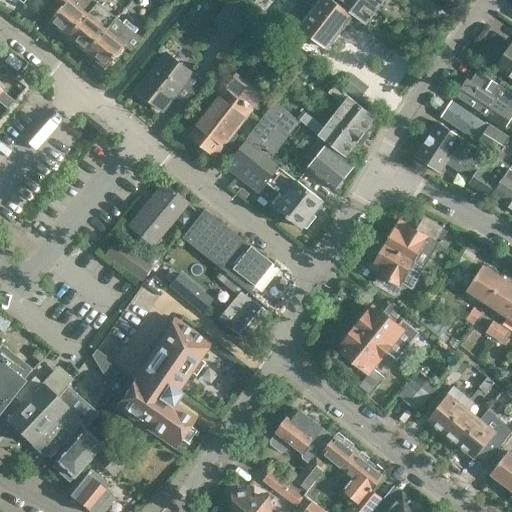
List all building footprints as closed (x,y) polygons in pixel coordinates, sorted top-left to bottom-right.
[(59,37),(65,42),(96,3),(92,0),(57,0),(50,10),(56,15),(49,23),(62,33),(59,37)] [(326,50),(353,17),(331,0),(317,0),(319,1),(312,9),(306,4),(302,4),(291,19),(292,22),(298,27),(326,50)] [(333,0),(366,24),(377,9),(365,0),(333,0)] [(365,0),(377,9),(383,0),(365,0)] [(235,40),(239,34),(251,19),(228,2),(212,22),(235,40)] [(96,3),(65,42),(73,48),(76,44),(88,54),(116,19),(96,3)] [(284,29),(262,12),(255,22),(276,38),(284,29)] [(116,19),(88,54),(106,68),(124,46),(130,51),(140,38),(134,33),(137,29),(124,19),(121,23),(116,19)] [(278,40),(251,19),(239,34),(266,55),(278,40)] [(511,44),(497,67),(511,77),(511,44)] [(185,104),(204,80),(166,52),(137,90),(162,110),(174,96),(185,104)] [(306,63),(299,73),(305,78),(313,68),(306,63)] [(476,84),(467,78),(455,96),(504,128),(511,116),(511,91),(483,72),(476,84)] [(235,73),(188,134),(216,156),(263,95),(235,73)] [(352,73),(341,86),(358,100),(369,87),(352,73)] [(343,104),(334,115),(364,139),(368,134),(365,131),(376,117),(334,84),(328,92),(343,104)] [(274,101),(275,102),(281,106),(287,99),(280,93),(274,101)] [(488,125),(452,101),(442,116),(478,140),(498,154),(509,137),(489,123),(488,125)] [(299,121),(281,106),(275,102),(245,140),(270,159),(299,121)] [(361,143),(364,139),(334,115),(325,127),(314,119),(306,113),(300,120),(346,156),(358,141),(361,143)] [(427,137),(475,170),(480,162),(457,146),(463,137),(438,121),(427,137)] [(475,170),(427,137),(416,154),(440,171),(446,161),(471,178),(469,182),(489,195),(497,184),(486,177),(475,170)] [(335,189),(353,166),(318,139),(304,157),(312,163),(308,167),(335,189)] [(258,192),(268,178),(278,166),(270,159),(245,140),(225,166),(258,192)] [(486,177),(497,184),(510,165),(499,157),(486,177)] [(511,164),(492,195),(509,206),(511,201),(511,164)] [(323,201),(278,166),(268,178),(287,193),(276,207),(303,228),(323,201)] [(152,245),(187,204),(162,183),(127,225),(152,245)] [(180,238),(248,292),(271,263),(203,210),(180,238)] [(400,219),(386,243),(425,266),(439,242),(435,240),(443,227),(424,216),(416,229),(400,219)] [(397,297),(405,284),(412,288),(425,266),(386,243),(371,267),(379,272),(373,282),(397,297)] [(129,251),(119,266),(140,280),(150,265),(129,251)] [(488,303),(503,279),(483,266),(468,290),(488,303)] [(273,279),(255,301),(262,307),(280,284),(273,279)] [(511,285),(503,279),(488,303),(507,315),(511,308),(511,285)] [(201,311),(211,300),(192,283),(182,294),(201,311)] [(223,320),(244,337),(265,312),(239,291),(222,312),(227,316),(223,320)] [(118,333),(138,347),(158,318),(139,304),(118,333)] [(364,313),(354,325),(387,352),(401,334),(407,339),(413,332),(406,327),(404,330),(374,305),(366,315),(364,313)] [(483,311),(476,306),(468,318),(475,323),(483,311)] [(444,327),(424,310),(417,320),(437,336),(444,327)] [(487,331),(494,335),(502,323),(495,319),(487,331)] [(175,321),(141,369),(134,379),(116,406),(174,446),(178,439),(186,445),(196,431),(188,426),(192,419),(171,405),(179,394),(174,390),(187,372),(195,377),(204,364),(196,358),(207,343),(175,321)] [(509,328),(502,323),(494,335),(502,340),(509,328)] [(387,352),(354,325),(344,337),(346,339),(339,349),(368,373),(358,386),(369,395),(383,377),(373,369),(387,352)] [(0,405),(29,370),(0,346),(0,405)] [(108,385),(117,373),(102,362),(104,358),(95,351),(91,357),(108,385)] [(471,364),(464,358),(457,367),(464,373),(471,364)] [(399,395),(408,403),(422,385),(413,378),(399,395)] [(480,388),(486,393),(495,383),(488,378),(480,388)] [(31,444),(66,408),(42,385),(33,393),(26,387),(15,398),(23,405),(7,421),(31,444)] [(432,393),(422,385),(408,403),(417,410),(432,393)] [(443,432),(464,407),(452,398),(458,390),(453,387),(427,419),(443,432)] [(470,400),(464,407),(443,432),(459,445),(479,420),(468,411),(474,403),(470,400)] [(78,435),(84,428),(87,425),(68,408),(32,445),(44,456),(46,455),(50,458),(61,447),(74,431),(78,435)] [(327,430),(323,427),(300,409),(292,420),(287,416),(276,430),(277,431),(271,439),(271,442),(281,450),(285,450),(291,442),(303,451),(303,452),(303,457),(310,461),(295,479),(308,489),(315,479),(323,469),(326,465),(314,455),(320,448),(311,441),(314,438),(319,442),(327,430)] [(479,420),(459,445),(475,458),(501,425),(497,422),(491,429),(479,420)] [(101,444),(84,428),(78,435),(74,431),(61,447),(65,450),(55,461),(72,477),(101,444)] [(322,445),(331,433),(327,430),(319,442),(322,445)] [(384,474),(356,453),(338,439),(327,454),(320,448),(314,455),(326,465),(323,469),(331,476),(340,464),(345,468),(344,469),(358,479),(351,487),(363,497),(369,489),(371,490),(384,474)] [(94,459),(113,476),(128,459),(108,442),(94,459)] [(511,489),(511,486),(511,454),(508,451),(491,474),(511,489)] [(281,494),(288,484),(270,470),(262,480),(281,494)] [(95,480),(87,473),(70,495),(92,511),(93,511),(94,511),(96,511),(101,511),(107,505),(103,502),(110,492),(101,485),(104,481),(98,476),(95,480)] [(422,511),(425,510),(394,485),(371,511),(422,511)] [(250,490),(233,492),(235,511),(271,511),(269,497),(251,499),(250,490)] [(296,511),(324,511),(307,498),(296,511)]
